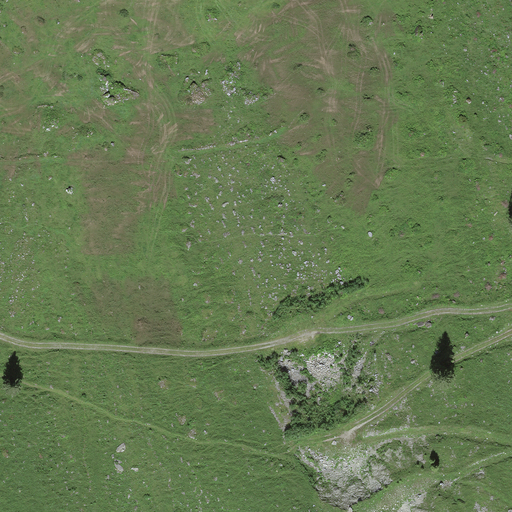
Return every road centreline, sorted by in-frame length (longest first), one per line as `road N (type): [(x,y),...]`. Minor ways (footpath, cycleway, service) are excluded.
road 1 (track): [(0,333),(42,343),(201,351),(439,309),(511,307)]
road 2 (track): [(511,329),(422,377),(357,434),(363,442),(449,431),(511,444)]
road 3 (track): [(511,450),(454,475),(511,501)]
